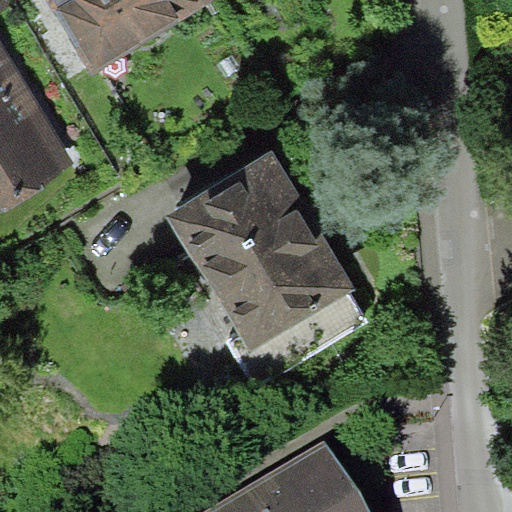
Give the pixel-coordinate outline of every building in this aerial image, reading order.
[(12,0),(0,0),(0,12),(15,3),(12,0)] [(82,0),(113,52),(203,0),(82,0)] [(0,47),(0,196),(68,153),(0,47)] [(186,208),(268,331),(358,272),(277,149),(186,208)] [(363,511),(335,461),(251,511),(363,511)]
